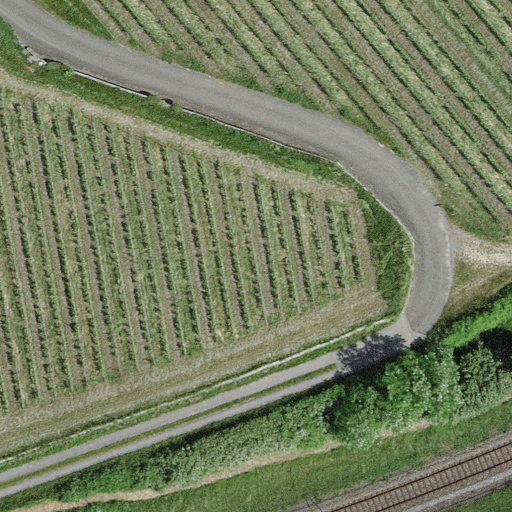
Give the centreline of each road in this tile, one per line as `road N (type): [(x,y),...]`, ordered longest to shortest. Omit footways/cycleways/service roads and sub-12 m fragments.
road 1 (track): [(4,0),(34,34),(375,152),(452,267)]
road 2 (track): [(452,267),(401,324),(0,477)]
